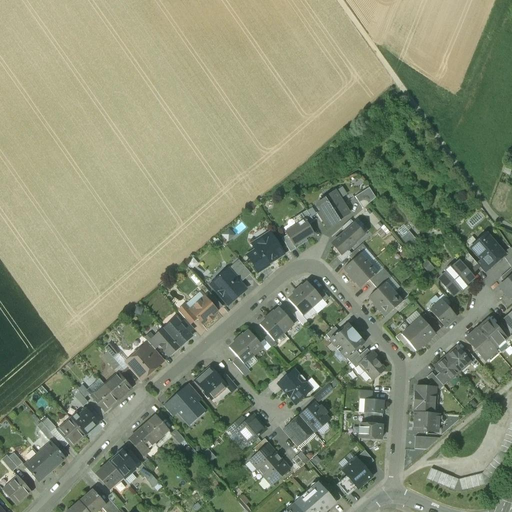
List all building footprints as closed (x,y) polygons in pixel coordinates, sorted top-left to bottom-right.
[(368,188),(354,197),(362,209),(375,198),(368,188)] [(339,199),(334,192),(323,200),(324,201),(317,205),(321,212),(316,215),(320,221),(322,221),(327,229),(335,224),(334,223),(348,214),(343,206),(344,205),(343,204),(342,205),(339,200),(340,199),(339,199)] [(313,222),(306,211),(301,214),(308,225),(313,222)] [(301,214),(292,219),(296,225),(284,232),(286,236),(293,247),(294,247),(314,234),(308,225),(301,214)] [(350,220),(340,229),(344,233),(354,225),(350,220)] [(344,233),(333,243),(334,244),(332,245),(335,249),(334,250),(339,255),(339,256),(346,250),(347,251),(355,244),(354,243),(363,235),(354,225),(344,233)] [(232,229),(224,233),(228,240),(236,236),(232,229)] [(504,255),(484,233),(469,247),(480,260),(487,268),(488,268),(497,260),(498,261),(504,255)] [(283,254),(270,234),(252,245),(255,250),(260,258),(261,257),(266,264),(267,264),(283,254)] [(293,247),(286,236),(281,239),(290,253),(295,249),(294,247),(293,247)] [(350,254),(348,257),(352,261),(359,255),(365,249),(361,245),(350,254)] [(266,264),(261,257),(260,258),(255,250),(246,255),(258,273),(269,266),(267,264),(266,264)] [(346,250),(339,256),(339,255),(337,258),(341,263),(348,257),(350,254),(347,251),(346,250)] [(368,264),(359,255),(352,261),(343,269),(347,274),(347,275),(351,279),(368,264)] [(476,264),(467,255),(465,257),(464,265),(462,267),(470,276),(479,268),(476,264)] [(487,268),(480,260),(476,264),(479,268),(484,274),(489,270),(488,268),(487,268)] [(238,261),(227,270),(239,284),(250,274),(238,261)] [(462,267),(458,262),(451,269),(449,266),(443,271),(445,274),(438,280),(452,297),(460,290),(462,292),(467,287),(465,285),(473,279),(462,267)] [(376,274),(368,264),(351,279),(355,284),(355,283),(360,288),(369,281),(376,274)] [(511,269),(511,268),(499,278),(503,283),(511,275),(511,269)] [(376,274),(369,281),(373,285),(386,273),(382,269),(376,274)] [(239,284),(227,270),(211,285),(228,305),(245,290),(239,284)] [(386,273),(373,285),(377,290),(384,283),(390,278),(386,273)] [(511,275),(503,283),(498,287),(508,299),(511,296),(511,275)] [(316,293),(307,283),(302,287),(301,286),(296,290),(312,308),(321,299),(316,293)] [(377,290),(368,298),(372,303),(376,308),(393,293),(384,283),(377,290)] [(328,298),(321,289),(316,293),(321,299),(324,302),(328,298)] [(312,308),(296,290),(292,294),(292,295),(287,300),(297,311),(302,316),(312,308)] [(393,293),(376,308),(380,313),(380,312),(385,317),(395,308),(401,303),(393,293)] [(450,304),(442,295),(438,299),(440,302),(446,308),(450,304)] [(217,312),(204,297),(189,310),(196,318),(202,325),(207,320),(208,322),(212,318),(211,317),(217,312)] [(401,303),(395,308),(399,313),(408,305),(404,301),(401,303)] [(446,308),(440,302),(436,306),(435,305),(432,305),(429,307),(429,310),(444,328),(455,318),(446,308)] [(189,310),(185,305),(178,311),(185,320),(189,324),(196,318),(189,310)] [(293,325),(279,308),(273,313),(273,312),(268,316),(283,333),(293,325)] [(297,311),(293,315),(303,327),(308,323),(302,316),(297,311)] [(283,333),(268,316),(264,320),(264,321),(259,325),(268,335),(274,342),(283,333)] [(511,321),(508,316),(499,324),(500,325),(501,325),(509,334),(511,331),(511,321)] [(435,335),(420,318),(410,327),(425,344),(430,340),(429,339),(435,335)] [(189,324),(185,320),(180,324),(188,333),(193,329),(189,324)] [(496,329),(488,320),(477,330),(494,349),(505,340),(505,339),(496,329)] [(180,324),(177,321),(172,326),(169,326),(168,325),(163,329),(179,347),(191,337),(180,324)] [(329,339),(328,340),(337,350),(356,334),(354,331),(353,332),(347,324),(329,339)] [(509,334),(501,325),(500,325),(496,329),(505,339),(505,340),(507,343),(511,338),(511,337),(509,334)] [(334,327),(325,335),(329,339),(338,331),(334,327)] [(410,327),(401,335),(407,343),(415,352),(420,347),(421,348),(425,344),(410,327)] [(179,347),(163,329),(153,338),(153,339),(158,345),(168,357),(179,347)] [(477,330),(466,340),(484,361),(495,351),(494,349),(477,330)] [(262,347),(248,331),(243,335),(242,335),(238,339),(253,356),(262,347)] [(149,334),(144,339),(150,344),(154,349),(158,345),(153,339),(153,338),(149,334)] [(356,334),(337,350),(345,360),(346,359),(355,351),(364,344),(357,336),(358,336),(356,334)] [(401,335),(399,334),(395,338),(403,347),(407,343),(401,335)] [(274,342),(268,335),(263,339),(271,348),(276,344),(274,342)] [(253,356),(238,339),(233,343),(234,343),(228,348),(238,358),(243,364),(253,356)] [(154,349),(150,344),(145,348),(157,362),(162,358),(154,349)] [(461,353),(457,347),(445,357),(458,372),(469,363),(470,363),(461,353)] [(157,362),(145,348),(140,353),(138,351),(134,351),(132,354),(131,357),(133,359),(126,365),(139,379),(146,373),(147,375),(159,364),(157,362)] [(359,355),(358,357),(362,361),(370,354),(366,349),(359,355)] [(466,349),(461,353),(470,363),(469,363),(473,367),(477,363),(466,349)] [(355,351),(346,359),(350,363),(358,357),(359,355),(355,351)] [(107,352),(102,357),(114,370),(119,365),(107,352)] [(362,361),(358,364),(372,380),(384,370),(378,362),(379,361),(372,353),(371,354),(370,354),(362,361)] [(458,372),(445,357),(434,367),(439,373),(447,382),(458,372)] [(243,364),(238,358),(232,363),(243,375),(248,370),(243,364)] [(119,365),(114,370),(118,375),(118,374),(120,376),(125,372),(119,365)] [(209,368),(206,371),(205,371),(200,376),(195,381),(195,380),(194,381),(211,400),(226,387),(226,386),(219,379),(209,368)] [(285,379),(278,385),(281,389),(286,394),(285,394),(289,399),(290,398),(294,404),(304,395),(303,394),(309,388),(313,393),(319,387),(311,378),(305,384),(305,383),(305,380),(301,376),(298,376),(294,371),(285,379)] [(435,377),(431,373),(426,378),(435,388),(436,389),(439,389),(443,386),(435,377)] [(447,382),(439,373),(435,377),(443,386),(447,382)] [(118,375),(105,386),(118,400),(131,389),(120,376),(118,374),(118,375)] [(237,387),(225,374),(219,379),(226,386),(226,387),(231,393),(237,387)] [(281,374),(267,386),(275,394),(281,389),(278,385),(285,379),(281,374)] [(327,384),(313,396),(318,401),(331,390),(327,384)] [(201,398),(189,385),(184,389),(196,403),(201,398)] [(89,394),(82,386),(77,390),(79,392),(84,398),(89,394)] [(105,386),(91,398),(104,412),(118,400),(105,386)] [(435,388),(415,387),(415,393),(414,393),(413,408),(414,408),(414,413),(433,414),(434,404),(436,405),(437,396),(434,395),(435,388)] [(204,412),(196,403),(184,389),(181,392),(181,394),(177,397),(176,397),(169,403),(177,412),(186,423),(192,418),(194,420),(204,412)] [(372,392),(360,391),(359,400),(365,400),(371,400),(372,392)] [(84,398),(79,392),(74,397),(82,406),(87,402),(84,398)] [(371,400),(365,400),(364,413),(382,414),(383,401),(371,400)] [(314,403),(299,417),(313,433),(328,420),(324,415),(326,413),(321,407),(319,409),(314,403)] [(86,411),(80,416),(78,413),(71,420),(85,435),(98,424),(86,411)] [(382,414),(364,413),(363,425),(381,426),(382,414)] [(433,414),(414,413),(413,431),(437,432),(438,415),(433,414)] [(245,422),(235,431),(235,432),(247,446),(265,430),(253,416),(245,422)] [(155,417),(142,428),(154,442),(167,431),(155,417)] [(241,417),(227,429),(232,434),(235,432),(235,431),(245,422),(241,417)] [(299,417),(287,427),(302,443),(300,441),(311,431),(313,433),(299,417)] [(511,417),(499,452),(510,456),(511,451),(511,417)] [(55,428),(47,419),(42,424),(45,426),(50,432),(55,428)] [(71,420),(65,426),(64,425),(57,432),(71,447),(85,435),(71,420)] [(363,425),(359,425),(358,438),(380,440),(381,426),(363,425)] [(50,432),(45,426),(40,431),(48,440),(53,436),(50,432)] [(302,443),(287,427),(282,431),(297,448),(302,443)] [(154,442),(142,428),(128,440),(142,456),(148,451),(146,449),(154,442)] [(184,440),(175,429),(170,434),(179,444),(184,440)] [(439,439),(414,437),(414,449),(426,450),(439,439)] [(268,443),(264,439),(254,448),(257,453),(267,444),(268,443)] [(51,443),(38,455),(52,470),(65,459),(51,443)] [(257,453),(249,460),(256,469),(275,453),(267,444),(257,453)] [(122,451),(109,463),(121,477),(128,471),(130,473),(136,468),(132,463),(132,462),(126,455),(122,451)] [(364,451),(355,459),(364,469),(373,461),(364,451)] [(309,461),(301,452),(296,456),(304,465),(309,461)] [(510,456),(499,452),(496,455),(506,463),(510,456)] [(22,463),(14,453),(9,458),(17,468),(22,463)] [(275,453),(256,469),(264,477),(282,461),(275,453)] [(38,455),(25,466),(38,482),(52,470),(38,455)] [(506,463),(496,455),(481,474),(491,481),(506,463)] [(9,458),(7,456),(2,460),(12,472),(17,468),(9,458)] [(304,465),(296,456),(292,460),(300,469),(304,465)] [(355,459),(341,471),(346,476),(356,488),(357,489),(371,477),(364,469),(355,459)] [(154,469),(146,460),(142,464),(144,466),(149,473),(154,469)] [(282,461),(264,477),(271,486),(290,470),(282,461)] [(108,463),(95,474),(108,490),(122,478),(121,477),(109,463),(108,463)] [(144,466),(139,471),(146,480),(151,475),(149,473),(144,466)] [(458,480),(430,469),(426,480),(453,491),(458,480)] [(481,474),(458,480),(461,491),(484,485),(481,474)] [(346,476),(337,484),(348,496),(356,488),(346,476)] [(32,492),(18,477),(3,490),(17,506),(32,492)] [(310,488),(300,498),(302,500),(295,506),(300,511),(325,511),(335,503),(319,485),(312,491),(310,488)] [(341,498),(333,489),(329,493),(337,502),(341,498)] [(93,491),(79,502),(88,511),(92,511),(103,503),(93,491)] [(123,505),(112,493),(107,497),(118,510),(123,505)] [(79,502),(67,511),(88,511),(79,502)]
